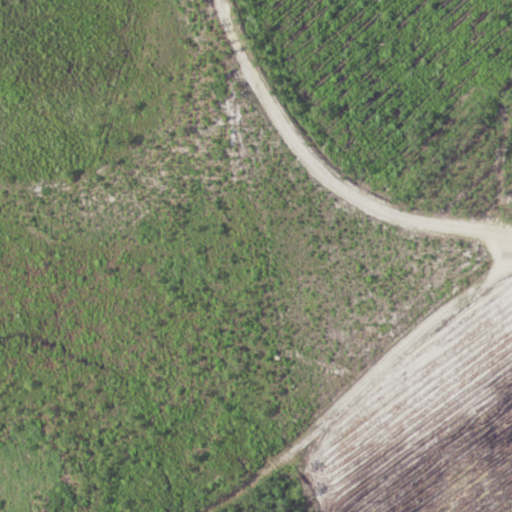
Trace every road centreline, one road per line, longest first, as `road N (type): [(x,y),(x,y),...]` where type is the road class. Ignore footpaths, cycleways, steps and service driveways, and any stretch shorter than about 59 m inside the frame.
road 1 (residential): [(511,244),(394,218),(316,173),(240,57),(221,0)]
road 2 (residential): [(210,511),(287,455),(511,253)]
